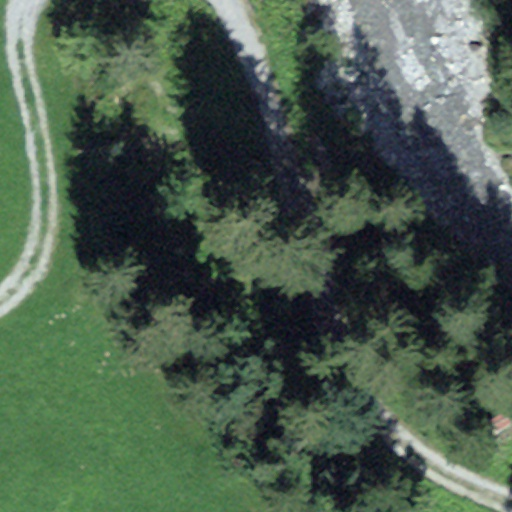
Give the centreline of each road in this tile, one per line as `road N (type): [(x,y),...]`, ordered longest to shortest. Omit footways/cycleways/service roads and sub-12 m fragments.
road 1 (track): [(511,491),(351,398),(212,224),(136,0)]
road 2 (track): [(0,294),(22,274),(36,197),(14,0)]
